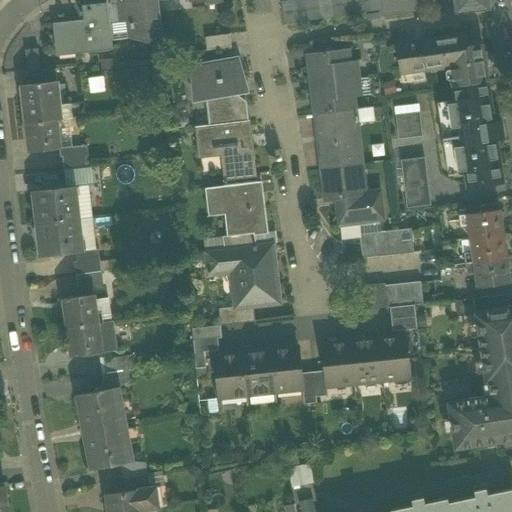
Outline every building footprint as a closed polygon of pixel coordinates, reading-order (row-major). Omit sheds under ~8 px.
[(106,0),(107,4),(110,24),(133,21),(135,37),(162,34),(158,0),(106,0)] [(285,25),(384,10),(382,0),(296,0),(281,2),(285,25)] [(430,0),(382,0),(384,10),(385,17),(432,9),(430,0)] [(487,0),(453,0),(456,12),(489,8),(487,0)] [(113,49),(110,24),(107,4),(82,6),(84,20),(53,24),(56,46),(87,43),(88,52),(113,49)] [(206,38),(207,50),(232,47),(230,35),(206,38)] [(466,35),(421,42),(426,70),(450,66),(453,86),(485,82),(479,44),(468,46),(466,35)] [(400,74),(426,70),(421,42),(395,46),(400,74)] [(57,56),(88,52),(87,43),(56,46),(57,56)] [(25,48),(28,71),(43,69),(41,46),(25,48)] [(314,98),(316,114),(355,109),(354,97),(361,96),(356,61),(350,62),(348,49),(335,51),(335,50),(331,47),(327,48),(324,52),(308,54),(311,71),(308,71),(312,98),(314,98)] [(206,97),(207,112),(244,108),(243,99),(239,95),(238,83),(243,82),(239,58),(191,67),(196,99),(206,97)] [(28,72),(29,83),(57,80),(56,68),(28,72)] [(57,120),(61,119),(59,99),(57,81),(22,85),(26,123),(57,120)] [(493,123),(487,81),(485,82),(453,86),(455,100),(448,102),(458,173),(466,172),(469,186),(501,181),(495,139),(502,138),(500,122),(493,123)] [(73,98),(59,99),(61,119),(75,118),(73,98)] [(207,112),(209,125),(246,121),(244,108),(207,112)] [(316,114),(322,169),(361,164),(355,109),(316,114)] [(420,112),(396,115),(399,139),(423,136),(420,112)] [(60,149),(57,120),(26,123),(29,152),(60,149)] [(221,156),(224,180),(257,177),(250,120),(246,121),(209,125),(195,127),(198,153),(221,150),(221,156)] [(62,156),(64,170),(87,167),(89,167),(88,153),(62,156)] [(425,158),(401,161),(407,209),(431,206),(425,158)] [(363,182),(361,164),(322,169),(326,200),(337,199),(340,224),(383,219),(380,192),(367,193),(366,181),(363,182)] [(89,179),(87,167),(64,170),(65,182),(89,179)] [(229,236),(229,237),(255,234),(267,233),(261,182),(209,188),(212,212),(226,210),(229,236)] [(34,191),(38,224),(79,219),(75,186),(34,191)] [(468,226),(471,239),(503,234),(499,210),(459,215),(461,227),(468,226)] [(82,251),(79,219),(38,224),(42,257),(76,253),(82,252),(82,251)] [(412,229),(400,230),(402,254),(414,253),(412,229)] [(414,250),(424,250),(424,229),(414,229),(414,250)] [(390,255),(402,254),(400,230),(388,231),(390,255)] [(378,257),(390,255),(388,231),(376,233),(378,257)] [(363,258),(378,257),(376,233),(359,234),(359,235),(363,258)] [(223,237),(225,250),(256,246),(255,234),(229,237),(229,236),(223,237)] [(464,253),(466,264),(507,258),(503,234),(471,239),(472,252),(464,253)] [(236,307),(236,309),(253,307),(280,304),(276,273),(275,273),(272,244),(256,246),(225,250),(206,251),(209,276),(231,273),(239,272),(241,287),(233,288),(236,307)] [(76,253),(77,263),(99,263),(98,249),(82,251),(82,252),(76,253)] [(510,283),(507,258),(466,264),(468,274),(475,273),(478,287),(510,283)] [(76,263),(77,275),(100,272),(99,263),(77,263),(76,263)] [(102,284),(100,272),(77,275),(79,287),(92,286),(102,284)] [(231,273),(233,288),(241,287),(239,272),(231,273)] [(388,308),(390,308),(415,305),(423,304),(421,282),(385,286),(388,308)] [(372,309),(388,308),(385,286),(385,284),(368,286),(371,302),(372,309)] [(63,299),(67,328),(98,323),(94,294),(63,299)] [(108,296),(95,299),(99,320),(112,318),(108,296)] [(390,308),(392,320),(416,317),(415,305),(390,308)] [(447,403),(455,450),(511,441),(511,306),(476,312),(474,313),(485,383),(489,383),(491,396),(464,400),(447,403)] [(219,309),(221,326),(255,322),(253,307),(236,309),(236,307),(219,309)] [(417,329),(416,317),(392,320),(393,332),(417,329)] [(102,353),(98,323),(67,328),(71,357),(102,353)] [(192,328),(193,340),(218,338),(222,338),(220,325),(220,326),(192,328)] [(406,336),(378,339),(382,381),(410,378),(406,336)] [(219,350),(218,338),(193,340),(196,368),(206,367),(204,352),(219,350)] [(354,384),(382,381),(378,339),(350,342),(354,384)] [(327,387),(354,384),(350,342),(322,345),(325,371),(326,387),(327,387)] [(298,348),(270,351),(275,392),(302,389),(303,389),(301,374),(298,348)] [(247,395),(275,392),(270,351),(242,354),(247,395)] [(219,398),(247,395),(242,354),(215,357),(219,398)] [(104,375),(106,386),(129,381),(127,371),(128,370),(126,357),(102,361),(104,375)] [(325,371),(313,372),(315,397),(328,396),(327,387),(326,387),(325,371)] [(316,403),(315,397),(313,372),(301,374),(303,389),(302,389),(304,404),(316,403)] [(77,395),(84,432),(122,425),(118,407),(122,407),(119,387),(77,395)] [(125,443),(122,425),(84,432),(92,470),(122,464),(133,462),(129,442),(125,443)] [(310,462),(288,466),(291,485),(313,482),(310,462)] [(123,468),(124,478),(147,473),(145,463),(123,468)] [(148,473),(147,473),(124,478),(126,492),(150,488),(148,473)] [(107,494),(109,511),(125,511),(140,510),(159,508),(156,487),(150,488),(126,492),(107,494)] [(476,496),(448,502),(449,511),(511,511),(511,488),(488,494),(487,487),(474,490),(476,496)] [(391,510),(391,511),(449,511),(448,502),(447,498),(426,503),(424,496),(412,499),(413,505),(391,510)] [(302,511),(309,511),(316,510),(313,497),(300,500),(302,511)]
